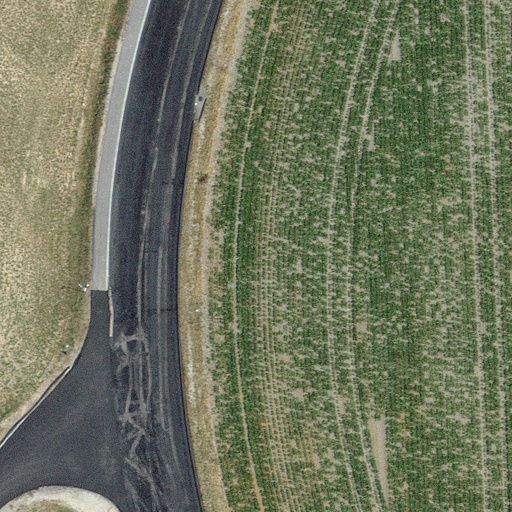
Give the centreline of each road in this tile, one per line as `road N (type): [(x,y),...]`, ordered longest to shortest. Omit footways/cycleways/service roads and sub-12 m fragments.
road 1 (tertiary): [(176,511),(144,398),(154,163),(189,0)]
road 2 (track): [(144,398),(0,486)]
